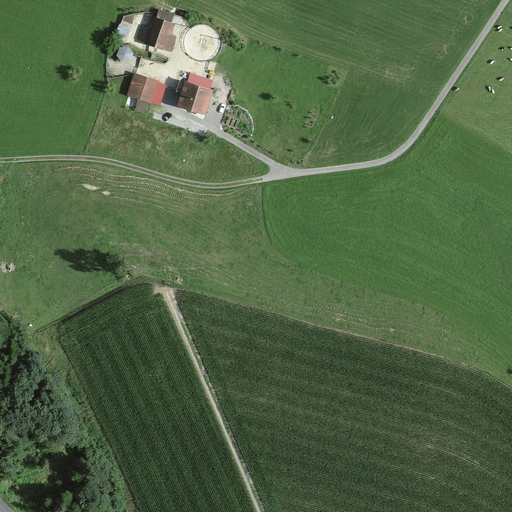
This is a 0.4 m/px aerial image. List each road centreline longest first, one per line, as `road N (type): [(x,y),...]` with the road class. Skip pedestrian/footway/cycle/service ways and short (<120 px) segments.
road 1 (track): [(509,0),(403,151),(367,166),(197,185),(101,159),(0,161)]
road 2 (track): [(167,285),(262,511)]
road 3 (track): [(286,173),(168,103)]
